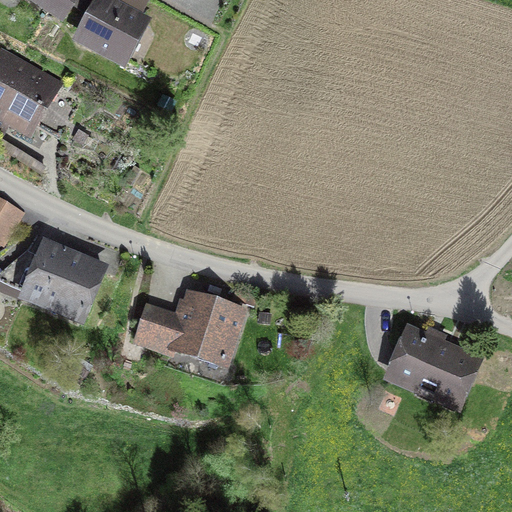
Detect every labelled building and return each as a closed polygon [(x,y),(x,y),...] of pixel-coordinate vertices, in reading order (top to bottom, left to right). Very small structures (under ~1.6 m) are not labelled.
[(28,0),(47,12),(54,0),(28,0)] [(54,0),(47,12),(60,21),(73,0),(54,0)] [(106,11),(96,6),(78,41),(121,63),(141,24),(109,7),(106,11)] [(24,136),(25,137),(51,92),(28,79),(32,73),(14,63),(10,69),(0,63),(0,114),(27,130),(24,136)] [(0,206),(0,241),(1,242),(16,216),(0,206)] [(24,251),(0,273),(0,282),(25,293),(22,299),(79,322),(100,271),(43,248),(40,257),(24,251)] [(180,323),(145,312),(134,345),(170,357),(173,348),(223,364),(239,314),(189,298),(180,323)] [(408,335),(389,379),(455,407),(474,363),(408,335)]
